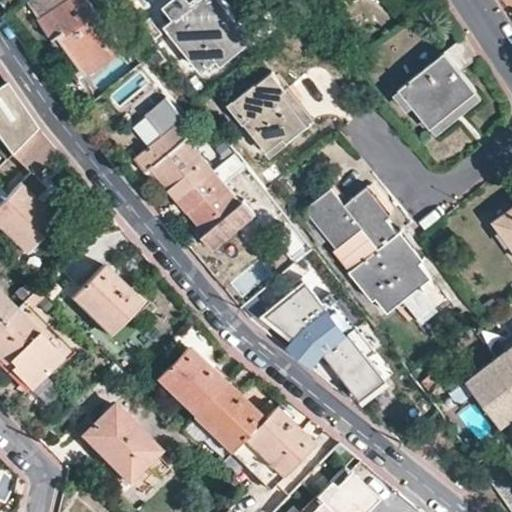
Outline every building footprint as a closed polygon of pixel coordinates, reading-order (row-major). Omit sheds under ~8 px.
[(30,0),(30,1),(54,37),(58,35),(84,75),(123,49),(90,0),(30,0)] [(241,36),(211,0),(170,0),(165,4),(176,18),(167,24),(168,26),(164,28),(166,32),(171,28),(202,67),(241,36)] [(473,45),(471,41),(465,33),(445,50),(399,88),(431,126),(477,87),(462,69),(479,55),(473,45)] [(285,87),(273,71),(255,85),(253,83),(234,98),(249,118),(245,121),(267,148),(283,135),(286,139),(307,123),(281,90),(285,87)] [(12,90),(5,81),(0,84),(0,142),(9,156),(11,154),(37,127),(20,102),(12,90)] [(314,118),(289,84),(285,87),(281,90),(307,123),(314,118)] [(168,97),(148,112),(164,133),(177,124),(175,121),(178,119),(179,122),(185,118),(168,97)] [(249,118),(234,98),(228,102),(243,122),(245,121),(249,118)] [(152,166),(179,198),(216,168),(188,136),(192,133),(190,131),(188,132),(179,122),(178,119),(175,121),(177,124),(164,133),(135,156),(146,168),(143,170),(144,173),(152,166)] [(58,150),(37,127),(11,154),(28,171),(0,200),(0,225),(25,250),(56,218),(36,198),(47,187),(35,175),(59,151),(58,150)] [(286,139),(283,135),(267,148),(270,152),(286,140),(286,139)] [(216,168),(179,198),(204,229),(196,233),(199,238),(202,235),(213,250),(216,247),(213,245),(252,213),(254,215),(257,213),(244,199),(246,197),(245,195),(241,198),(216,168)] [(355,198),(340,180),(334,186),(348,203),(355,198)] [(396,213),(372,184),(365,189),(389,219),(391,216),(396,213)] [(348,203),(334,186),(307,207),(297,215),(322,246),(332,238),(355,266),(397,231),(401,228),(391,216),(389,219),(365,189),(355,198),(348,203)] [(511,209),(498,218),(495,215),(492,217),(495,221),(511,243),(511,203),(509,206),(511,209)] [(428,255),(403,226),(401,228),(397,231),(421,261),(428,255)] [(421,261),(397,231),(355,266),(349,270),(373,299),(376,296),(388,311),(402,299),(421,323),(451,298),(421,261)] [(141,300),(102,263),(71,294),(109,332),(141,300)] [(354,332),(303,270),(289,281),(293,285),(272,301),(285,317),(282,320),(284,321),(290,316),(323,357),(354,332)] [(0,319),(14,306),(0,291),(0,319)] [(14,306),(0,319),(0,350),(13,363),(10,366),(29,387),(62,355),(14,306)] [(487,327),(470,337),(480,355),(497,345),(487,327)] [(511,344),(469,378),(477,389),(506,426),(511,421),(511,344)] [(156,378),(192,414),(225,381),(189,345),(156,378)] [(461,401),(477,389),(469,378),(452,390),(461,401)] [(192,414),(230,451),(263,418),(225,381),(192,414)] [(160,449),(113,403),(82,435),(128,481),(160,449)] [(263,418),(230,451),(268,488),(312,443),(274,406),(263,418)] [(299,511),(359,511),(375,496),(341,464),(327,480),(332,485),(318,499),(313,494),(298,510),(299,511)] [(332,485),(327,480),(313,494),(318,499),(332,485)]
